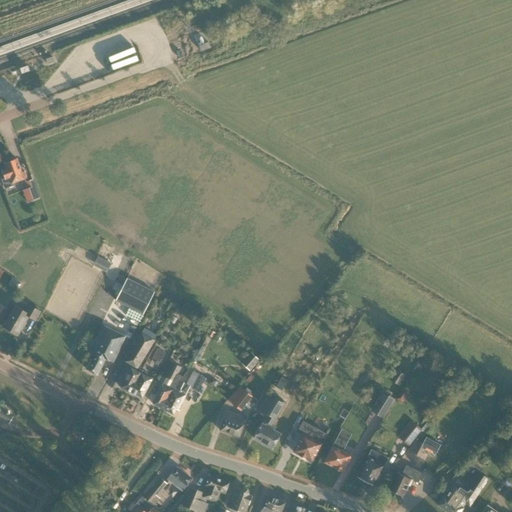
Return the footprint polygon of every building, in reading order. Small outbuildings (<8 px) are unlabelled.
[(198,45),(201,51),(210,47),(208,41),(198,45)] [(22,173),(17,159),(11,161),(11,160),(6,162),(7,163),(5,163),(7,169),(3,171),(6,179),(11,177),(13,184),(27,178),(25,172),(22,173)] [(28,188),(33,200),(40,198),(33,179),(26,182),(28,188)] [(98,256),(95,262),(108,269),(111,263),(98,256)] [(12,278),(8,285),(17,290),(21,283),(12,278)] [(127,278),(115,301),(143,315),(155,292),(127,278)] [(41,312),(29,305),(25,312),(15,307),(4,328),(11,332),(10,333),(17,337),(29,317),(36,321),(41,312)] [(106,359),(112,363),(125,337),(104,327),(91,352),(92,352),(90,358),(92,359),(86,370),(97,375),(106,359)] [(210,330),(207,334),(213,338),(216,333),(210,330)] [(130,392),(141,370),(138,368),(153,340),(139,333),(124,360),(134,366),(133,369),(131,368),(120,386),(130,392)] [(202,345),(193,360),(196,362),(205,347),(202,345)] [(152,358),(160,362),(165,353),(157,348),(152,358)] [(251,361),(245,367),(250,371),(259,360),(251,352),(247,357),(251,361)] [(180,382),(182,377),(178,375),(181,368),(167,361),(160,375),(166,378),(163,383),(152,403),(165,410),(175,389),(179,381),(180,382)] [(141,370),(130,392),(141,398),(152,379),(145,375),(147,373),(141,370)] [(399,383),(400,384),(405,376),(397,371),(391,381),(397,385),(399,383)] [(205,379),(198,375),(191,389),(198,392),(205,379)] [(287,380),(281,377),(275,387),(281,391),(287,380)] [(179,391),(175,389),(165,410),(173,414),(176,408),(178,409),(186,395),(185,394),(189,387),(184,384),(179,391)] [(233,405),(240,411),(252,396),(244,390),(233,405)] [(371,412),(383,419),(395,400),(384,393),(371,412)] [(262,424),(254,438),(272,448),(279,434),(272,430),(274,426),(272,425),(286,402),(273,395),(261,413),(267,417),(264,421),(267,422),(265,426),(262,424)] [(6,410),(5,411),(2,409),(0,411),(0,417),(9,423),(13,416),(9,414),(10,412),(6,410)] [(220,431),(239,437),(246,418),(227,411),(220,431)] [(293,452),(311,461),(327,433),(303,421),(298,431),(303,434),(293,452)] [(421,429),(412,422),(399,438),(408,445),(421,429)] [(500,459),(509,449),(495,436),(485,447),(494,454),(500,459)] [(340,470),(342,472),(350,456),(342,451),(346,442),(338,438),(333,446),(332,447),(325,462),(335,467),(336,469),(339,471),(340,470)] [(421,445),(413,441),(407,451),(416,455),(421,445)] [(66,460),(86,472),(93,461),(73,448),(73,449),(66,460)] [(371,449),(357,476),(358,477),(358,478),(361,479),(362,479),(374,485),(388,457),(371,449)] [(469,506),(488,477),(479,472),(482,468),(470,461),(468,465),(475,470),(468,482),(469,483),(465,489),(454,481),(446,476),(441,483),(449,488),(444,495),(444,494),(437,504),(448,511),(459,511),(463,507),(462,506),(464,503),(469,506)] [(411,480),(417,483),(421,473),(406,465),(401,474),(396,471),(387,489),(401,496),(404,489),(405,490),(407,485),(409,486),(411,480)] [(167,479),(182,491),(191,478),(176,467),(167,479)] [(219,491),(224,493),(229,482),(209,475),(205,485),(207,486),(203,496),(216,501),(219,491)] [(144,497),(154,505),(160,499),(157,496),(167,484),(159,478),(144,497)] [(198,511),(204,511),(208,505),(198,501),(202,491),(191,487),(183,506),(198,511)] [(244,511),(248,503),(249,504),(251,496),(248,495),(248,494),(247,489),(243,487),(239,490),(238,494),(234,492),(229,507),(242,511),(244,511)] [(494,511),(495,511),(491,509),(497,499),(490,494),(483,503),(487,506),(482,511),(494,511)] [(281,511),(285,502),(265,495),(260,511),(263,511),(262,511),(281,511)] [(137,496),(133,502),(138,506),(143,500),(137,496)]
